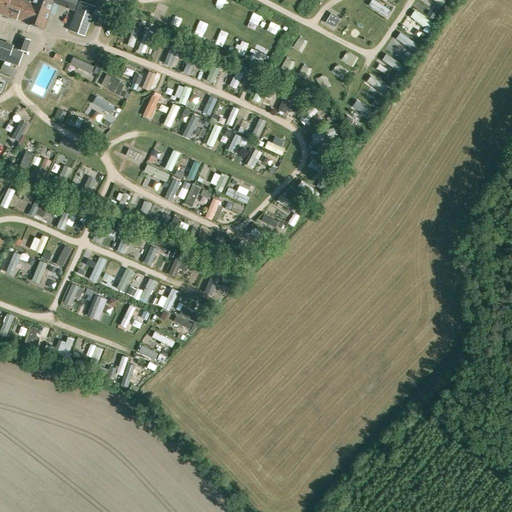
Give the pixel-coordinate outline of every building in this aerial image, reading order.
[(54,0),(0,0),(0,13),(12,18),(12,17),(26,22),(26,23),(44,30),(54,2),(54,0)] [(78,0),(54,0),(54,2),(75,10),(78,0)] [(97,7),(80,1),(70,30),(86,36),(97,7)] [(433,24),(415,11),(411,18),(429,30),(433,24)] [(436,16),(429,11),(426,15),(434,20),(436,16)] [(337,17),(331,13),(326,21),(332,25),(337,17)] [(120,36),(124,23),(117,21),(113,34),(120,36)] [(150,29),(142,51),(150,53),(158,32),(150,29)] [(137,30),(131,46),(138,48),(143,32),(137,30)] [(0,59),(8,62),(14,45),(0,39),(0,59)] [(25,42),(20,40),(17,49),(26,52),(30,41),(26,40),(25,42)] [(404,54),(400,59),(405,62),(408,57),(404,54)] [(189,72),(195,75),(202,59),(195,57),(189,72)] [(74,68),(93,75),(97,65),(78,58),(74,68)] [(212,75),(217,78),(223,68),(218,65),(212,75)] [(241,89),(249,73),(241,69),(233,85),(241,89)] [(154,70),(146,91),(153,94),(161,72),(154,70)] [(107,84),(118,89),(117,91),(124,95),(130,84),(111,75),(107,84)] [(391,87),(395,81),(390,77),(386,83),(391,87)] [(266,101),(271,83),(264,81),(260,99),(266,101)] [(291,91),(286,105),(292,107),(297,93),(291,91)] [(160,98),(159,98),(153,95),(143,115),(150,118),(160,98)] [(214,95),(206,113),(213,116),(221,98),(214,95)] [(195,104),(188,101),(186,107),(193,110),(195,104)] [(164,124),(171,127),(180,107),(173,104),(164,124)] [(237,126),(244,109),(237,106),(230,123),(237,126)] [(310,126),(324,112),(318,106),(304,120),(310,126)] [(62,122),(67,112),(58,109),(55,118),(62,122)] [(119,127),(125,130),(133,116),(127,112),(119,127)] [(189,132),(196,135),(204,119),(197,115),(189,132)] [(209,144),(216,147),(227,127),(220,123),(209,144)] [(249,140),(246,146),(252,148),(254,143),(249,140)] [(143,155),(129,148),(125,155),(140,162),(143,155)] [(177,149),(169,169),(177,172),(185,152),(177,149)] [(162,170),(158,178),(170,183),(173,175),(162,170)] [(222,189),(228,191),(232,176),(226,174),(222,189)] [(188,203),(197,207),(206,187),(197,183),(188,203)] [(75,195),(78,190),(70,186),(68,192),(75,195)] [(317,189),(313,195),(321,201),(325,195),(317,189)] [(33,197),(25,194),(23,200),(30,203),(33,197)] [(218,216),(223,200),(218,198),(212,214),(218,216)] [(296,218),(300,213),(284,201),(280,207),(296,218)] [(151,232),(154,226),(148,223),(145,229),(151,232)] [(142,242),(134,238),(132,243),(140,246),(142,242)] [(132,296),(136,289),(131,287),(127,294),(132,296)] [(177,348),(180,342),(159,331),(156,337),(177,348)] [(160,361),(163,355),(146,346),(143,352),(160,361)] [(135,364),(131,383),(138,385),(142,366),(135,364)] [(117,369),(109,366),(106,376),(113,378),(117,369)]
